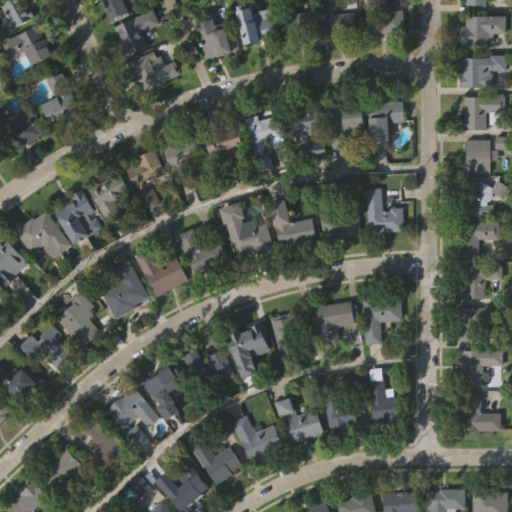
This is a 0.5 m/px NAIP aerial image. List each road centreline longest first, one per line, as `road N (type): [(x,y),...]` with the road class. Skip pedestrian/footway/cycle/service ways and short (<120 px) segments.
road 1 (residential): [(0,470),(122,357),(222,301),(301,276),(429,265)]
road 2 (residential): [(0,202),(124,128),(233,89),(346,69),(430,68)]
road 3 (residential): [(428,456),(430,0)]
road 4 (residential): [(237,511),(312,470),(374,458),(511,457)]
road 5 (residential): [(124,128),(63,0)]
